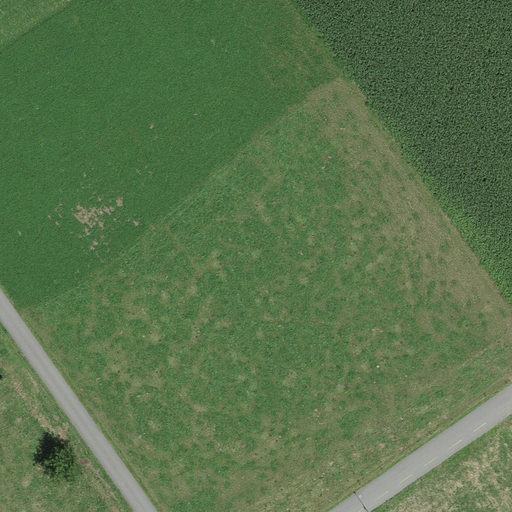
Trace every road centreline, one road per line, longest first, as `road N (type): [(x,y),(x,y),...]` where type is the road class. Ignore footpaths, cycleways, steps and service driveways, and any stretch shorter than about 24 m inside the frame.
road 1 (residential): [(0,305),(144,511)]
road 2 (unclassified): [(350,511),(511,398)]
